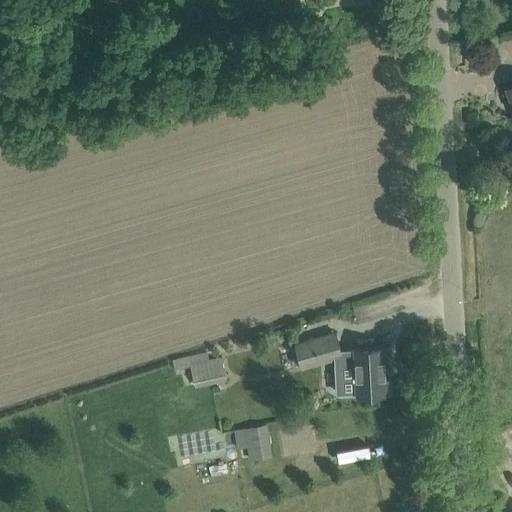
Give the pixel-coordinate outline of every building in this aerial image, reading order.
[(302,367),(343,355),(336,331),(295,343),(302,367)] [(343,355),(338,356),(340,393),(358,392),(359,393),(387,391),(386,374),(386,371),(386,361),(391,361),(390,346),(356,347),(356,348),(355,348),(341,349),(343,355)] [(227,379),(221,357),(190,363),(195,386),(227,379)] [(250,459),(271,457),(267,422),(244,426),(246,436),(248,446),(250,459)] [(283,429),(271,430),(272,469),(285,468),(283,429)]
